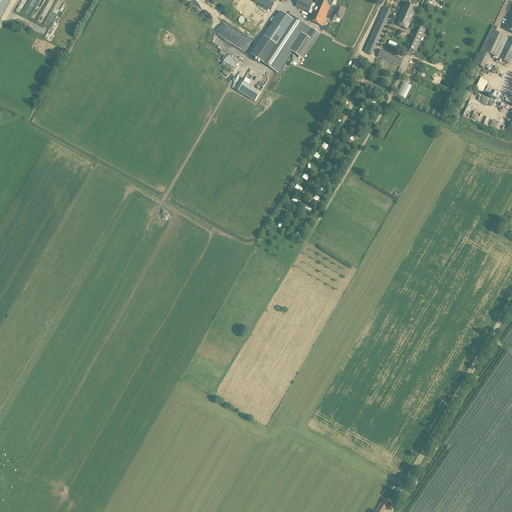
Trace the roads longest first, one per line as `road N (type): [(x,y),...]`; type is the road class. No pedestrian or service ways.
road 1 (unclassified): [(389,511),(511,298)]
road 2 (track): [(148,224),(243,63)]
road 3 (track): [(365,80),(289,224)]
